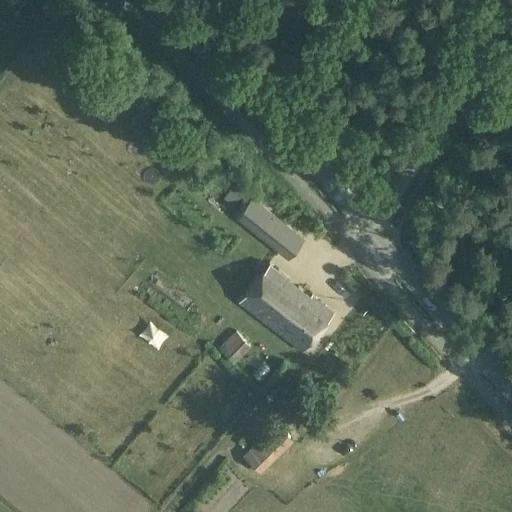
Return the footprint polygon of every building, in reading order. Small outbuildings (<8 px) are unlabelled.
[(253,197),(236,219),(287,259),(304,237),(253,197)] [(269,264),(240,301),(302,351),(333,311),(312,294),(310,296),(269,264)] [(335,336),(354,353),(383,323),(363,305),(335,336)] [(236,330),(219,347),(234,363),(251,346),(236,330)] [(277,422),(245,455),(262,472),(294,440),(277,422)]
